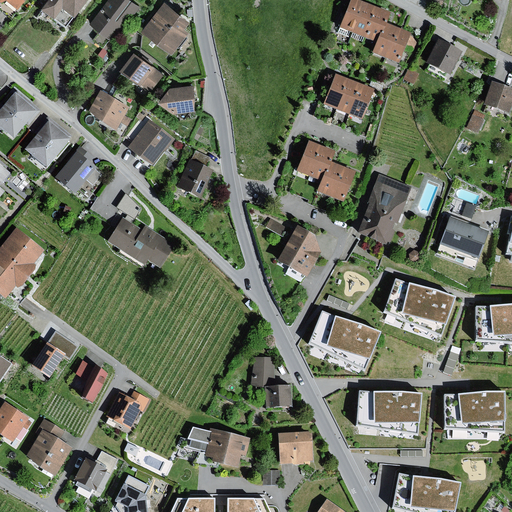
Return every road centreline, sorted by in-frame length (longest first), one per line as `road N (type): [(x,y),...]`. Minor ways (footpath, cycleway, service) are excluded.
road 1 (residential): [(255,283),(230,271),(0,60)]
road 2 (tertiary): [(255,283),(197,0)]
road 3 (tertiary): [(367,511),(255,283)]
road 4 (residential): [(511,61),(396,0)]
